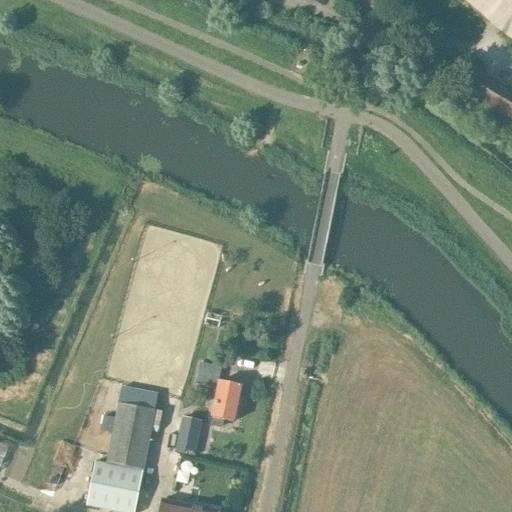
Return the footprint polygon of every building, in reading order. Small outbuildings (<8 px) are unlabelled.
[(353,0),(353,2),(373,10),(376,0),(353,0)] [(511,0),(464,0),(511,38),(511,0)] [(511,97),(476,74),(465,91),(511,120),(511,97)] [(222,422),(231,424),(240,387),(217,382),(220,369),(200,364),(195,385),(217,390),(211,419),(210,426),(211,427),(218,429),(220,428),(222,422)] [(106,462),(143,469),(154,411),(118,404),(106,462)] [(184,423),(180,439),(198,443),(201,427),(184,423)] [(84,507),(109,511),(134,511),(142,473),(93,464),(84,507)] [(213,511),(162,501),(159,511),(213,511)]
